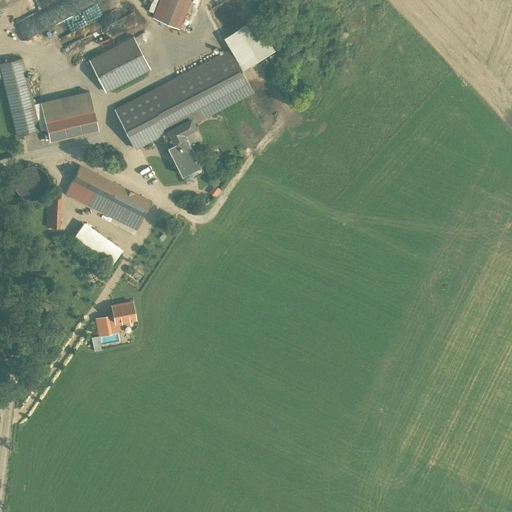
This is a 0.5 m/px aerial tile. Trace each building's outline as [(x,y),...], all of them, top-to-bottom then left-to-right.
[(54,24),(90,7),(96,19),(116,9),(111,0),(56,0),(45,6),(54,24)] [(170,0),(160,0),(154,18),(162,21),(170,0)] [(184,4),(174,0),(170,0),(162,21),(175,27),(184,4)] [(258,60),(279,48),(260,15),(239,27),(258,60)] [(100,22),(102,26),(112,21),(109,17),(100,22)] [(133,37),(89,60),(105,91),(149,68),(133,37)] [(232,48),(115,109),(135,147),(163,133),(192,118),(193,117),(190,111),(207,102),(248,81),(232,48)] [(38,130),(20,58),(0,62),(0,69),(16,135),(38,130)] [(89,91),(41,102),(49,140),(98,129),(89,91)] [(207,102),(190,111),(193,117),(194,118),(211,109),(207,102)] [(192,118),(163,133),(170,146),(187,137),(185,133),(195,128),(196,127),(192,118)] [(170,146),(169,146),(184,174),(201,165),(190,144),(201,138),(195,128),(185,133),(187,137),(170,146)] [(150,200),(79,164),(71,182),(142,217),(150,200)] [(48,189),(49,182),(48,175),(44,170),(38,166),(31,165),(25,166),(19,170),(15,176),(14,183),(15,189),(19,195),(25,199),(32,200),(39,198),(44,194),(48,189)] [(142,217),(71,182),(65,193),(137,229),(142,217)] [(60,197),(49,196),(47,226),(59,227),(60,197)] [(114,262),(125,246),(87,219),(75,235),(114,262)] [(132,301),(111,305),(114,322),(121,320),(121,322),(129,321),(129,319),(135,317),(132,301)] [(110,313),(96,316),(100,335),(115,331),(110,313)]
